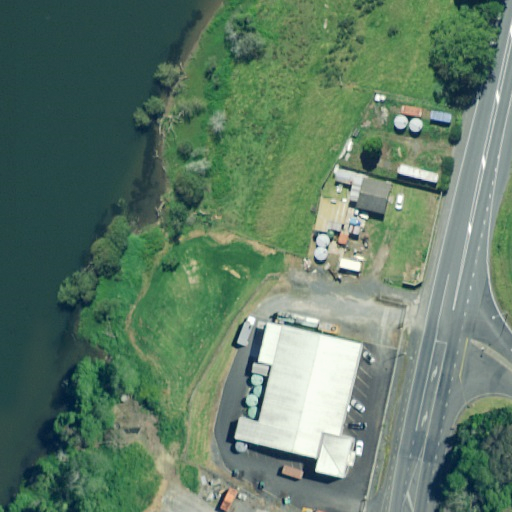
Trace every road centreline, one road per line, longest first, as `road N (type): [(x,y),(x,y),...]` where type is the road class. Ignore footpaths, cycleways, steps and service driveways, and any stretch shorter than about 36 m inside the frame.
road 1 (secondary): [(442,331),(511,17)]
road 2 (secondary): [(406,511),(442,331)]
